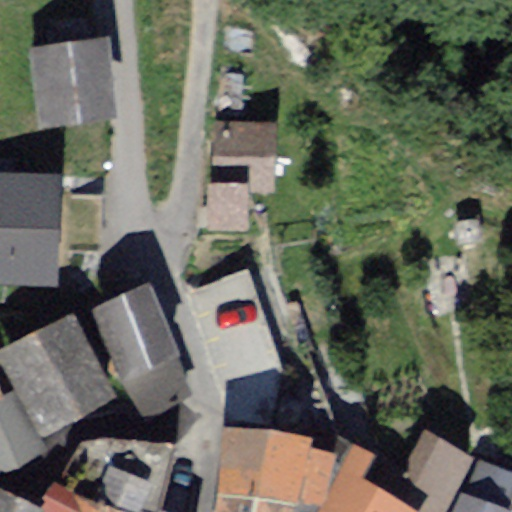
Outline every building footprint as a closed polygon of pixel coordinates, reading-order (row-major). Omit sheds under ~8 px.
[(112,116),(104,38),(35,44),(43,123),(112,116)] [(272,186),(272,121),(217,122),(218,180),(206,181),(207,222),(248,222),(247,186),(272,186)] [(0,283),(57,283),(56,170),(0,169),(0,283)] [(143,288),(99,308),(128,373),(172,353),(143,288)] [(106,386),(72,318),(7,349),(41,418),(106,386)] [(189,392),(172,353),(128,373),(146,412),(189,392)] [(14,394),(0,400),(0,466),(39,448),(14,394)] [(308,437),(230,429),(224,489),(297,496),(322,499),(327,453),(306,451),(308,437)] [(469,457),(428,436),(399,490),(440,511),(469,457)] [(373,457),(357,448),(321,511),(417,511),(418,511),(360,481),(373,457)] [(507,511),(511,499),(511,472),(482,462),(477,460),(476,463),(457,511),(507,511)] [(111,465),(102,493),(99,501),(130,511),(140,511),(152,480),(111,465)] [(130,511),(99,501),(89,497),(52,485),(43,510),(49,511),(130,511)] [(219,511),(292,511),(297,496),(224,489),(219,511)] [(42,511),(3,492),(0,497),(0,511),(42,511)]
